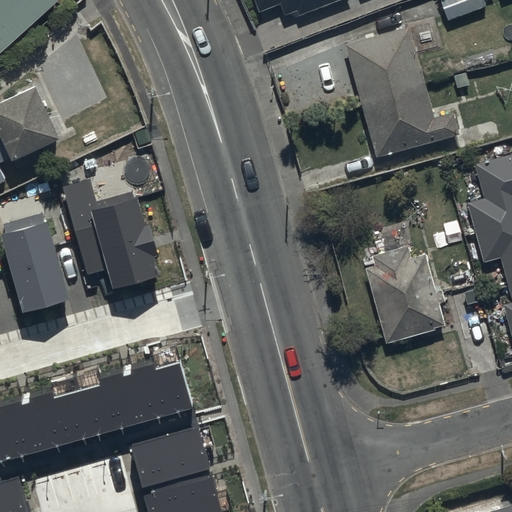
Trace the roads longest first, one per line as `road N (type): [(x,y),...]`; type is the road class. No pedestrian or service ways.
road 1 (tertiary): [(167,0),(230,154),(265,287)]
road 2 (residential): [(0,361),(265,287)]
road 3 (residential): [(317,474),(511,421)]
road 4 (tertiary): [(265,287),(317,474)]
